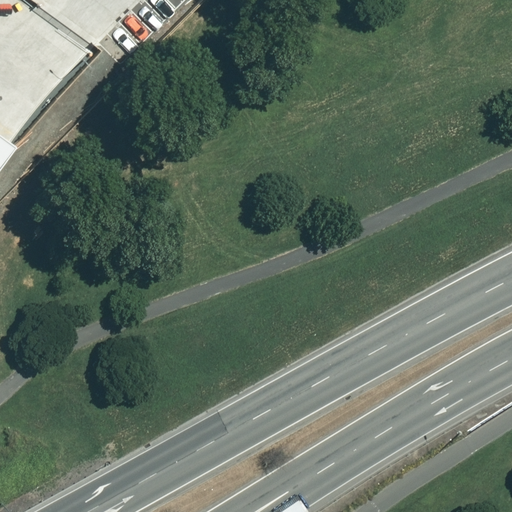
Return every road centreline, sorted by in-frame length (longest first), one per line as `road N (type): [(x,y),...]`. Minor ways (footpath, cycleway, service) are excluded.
road 1 (trunk): [(86,511),(511,278)]
road 2 (trunk): [(424,408),(236,511)]
road 3 (trunk): [(424,408),(282,511)]
